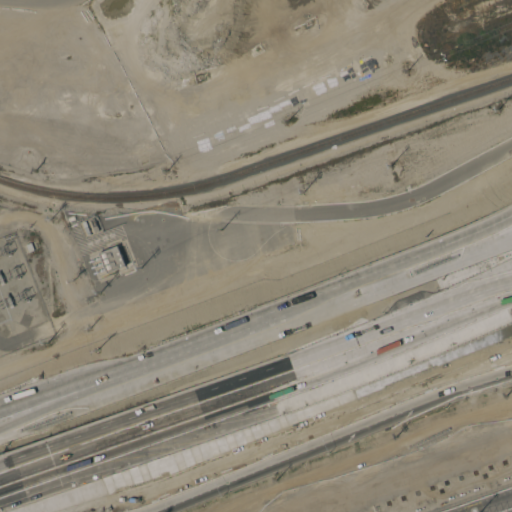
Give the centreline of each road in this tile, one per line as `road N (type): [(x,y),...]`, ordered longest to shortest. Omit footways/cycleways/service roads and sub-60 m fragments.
road 1 (motorway): [(140,370),(0,432),(188,493)]
road 2 (motorway): [(188,493),(508,366)]
road 3 (motorway): [(427,261),(140,370)]
road 4 (motorway): [(289,367),(0,468)]
road 5 (motorway): [(0,494),(271,401)]
road 6 (motorway): [(271,401),(511,306)]
road 7 (motorway): [(511,272),(289,367)]
road 8 (motorway): [(140,370),(0,421)]
road 9 (motorway): [(140,370),(0,405)]
